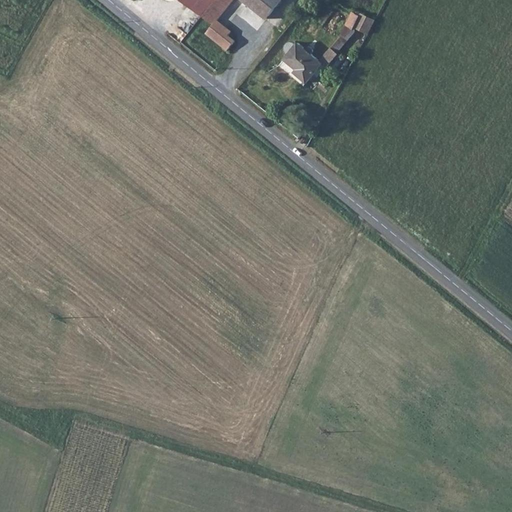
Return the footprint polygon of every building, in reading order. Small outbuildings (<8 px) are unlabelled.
[(184,0),(201,13),(212,0),(184,0)] [(212,0),(201,13),(213,23),(215,23),(217,20),(233,0),(245,0),(266,17),(279,0),(212,0)] [(235,40),(226,32),(215,23),(213,23),(205,33),(226,51),(235,40)] [(331,44),(338,49),(350,33),(343,29),(331,44)] [(305,83),(320,63),(297,44),(292,49),(285,46),(282,47),(280,50),(281,53),(286,57),(284,61),(298,72),(295,75),(305,83)]
